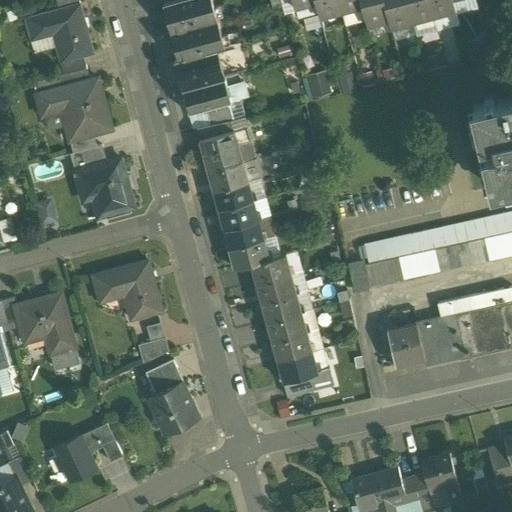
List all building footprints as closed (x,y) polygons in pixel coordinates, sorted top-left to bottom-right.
[(79,0),(56,0),(59,9),(80,3),(79,0)] [(174,0),(168,2),(163,3),(171,32),(217,19),(212,0),(174,0)] [(292,0),(280,0),(284,15),(296,12),(295,7),(292,0)] [(341,11),(338,0),(315,0),(316,2),(319,13),(320,17),(341,11)] [(338,0),(341,11),(362,6),(363,6),(361,0),(338,0)] [(361,0),(363,6),(362,6),(366,19),(368,25),(389,19),(383,0),(361,0)] [(412,21),(406,0),(383,0),(389,19),(391,27),(412,21)] [(429,0),(406,0),(412,21),(433,15),(429,0)] [(429,0),(433,15),(455,10),(452,0),(429,0)] [(316,2),(295,7),(296,12),(298,19),(319,13),(316,2)] [(59,9),(26,18),(32,41),(53,35),(61,62),(84,56),(94,54),(80,3),(59,9)] [(362,6),(341,11),(345,25),(366,19),(362,6)] [(217,19),(171,32),(179,60),(217,49),(225,47),(217,19)] [(179,60),(175,61),(183,89),(225,77),(217,49),(179,60)] [(84,56),(61,62),(64,74),(87,68),(84,56)] [(87,68),(64,74),(56,76),(59,88),(90,80),(87,68)] [(225,77),(183,89),(189,112),(201,109),(202,114),(207,112),(230,107),(228,102),(232,101),(225,77)] [(59,88),(36,94),(41,116),(61,110),(69,140),(94,134),(112,129),(98,78),(90,80),(59,88)] [(511,97),(474,106),(493,186),(511,181),(511,97)] [(230,107),(207,112),(211,125),(230,121),(233,120),(230,107)] [(211,125),(197,128),(200,139),(232,130),(230,121),(211,125)] [(248,127),(234,131),(237,140),(242,160),(255,157),(256,156),(248,127)] [(232,130),(200,139),(203,150),(237,140),(234,131),(234,130),(232,130)] [(94,134),(69,140),(73,153),(97,146),(94,134)] [(237,140),(203,150),(208,170),(242,160),(237,140)] [(73,153),(69,154),(73,167),(104,159),(101,145),(97,146),(73,153)] [(255,157),(242,160),(247,180),(260,176),(255,157)] [(121,160),(75,173),(81,193),(91,190),(98,217),(134,208),(121,160)] [(242,160),(208,170),(214,189),(247,180),(242,160)] [(260,176),(247,180),(253,199),(265,195),(260,176)] [(247,180),(214,189),(219,208),(253,199),(247,180)] [(253,199),(219,208),(224,228),(258,219),(253,199)] [(511,209),(363,242),(368,263),(511,230),(511,209)] [(269,216),(258,219),(263,238),(275,235),(269,216)] [(258,219),(224,228),(229,247),(263,238),(258,219)] [(504,234),(492,236),(497,258),(508,255),(504,234)] [(492,236),(480,239),(485,260),(497,258),(492,236)] [(263,238),(229,247),(235,267),(252,262),(269,257),(263,238)] [(480,239),(468,241),(473,263),(485,260),(480,239)] [(468,241),(456,244),(461,265),(473,263),(468,241)] [(456,244),(444,247),(450,268),(461,265),(456,244)] [(444,247),(432,249),(437,270),(450,268),(444,247)] [(432,249),(421,252),(426,273),(437,270),(432,249)] [(296,250),(285,253),(290,273),(302,270),(296,250)] [(421,252),(398,257),(403,278),(426,273),(421,252)] [(269,257),(252,262),(257,282),(290,273),(285,253),(269,257)] [(398,257),(364,264),(369,285),(403,278),(398,257)] [(363,259),(350,263),(356,290),(369,287),(364,264),(363,259)] [(148,261),(93,276),(99,297),(123,290),(131,319),(162,311),(148,261)] [(302,270),(290,273),(296,292),(307,289),(302,270)] [(290,273),(257,282),(262,301),(296,292),(290,273)] [(511,285),(438,302),(440,316),(449,314),(482,306),(511,299),(511,285)] [(307,289),(296,292),(301,312),(312,309),(307,289)] [(296,292),(262,301),(267,321),(301,312),(296,292)] [(16,305),(15,306),(20,327),(25,343),(46,337),(50,354),(74,348),(75,348),(60,293),(16,305)] [(14,298),(2,301),(10,330),(20,327),(15,306),(16,305),(14,298)] [(511,299),(482,306),(490,344),(511,339),(511,299)] [(2,301),(0,301),(0,332),(10,330),(2,301)] [(490,344),(482,306),(449,314),(458,351),(490,344)] [(312,309),(301,312),(306,331),(317,328),(312,309)] [(301,312),(267,321),(273,340),(306,331),(301,312)] [(440,316),(415,321),(416,323),(423,358),(423,360),(458,352),(458,351),(449,314),(440,316)] [(416,323),(387,329),(395,364),(423,358),(416,323)] [(317,328),(306,331),(311,351),(323,348),(317,328)] [(306,331),(273,340),(278,360),(311,351),(306,331)] [(165,337),(138,345),(142,363),(168,351),(165,337)] [(74,348),(50,354),(56,377),(80,370),(74,348)] [(323,348),(311,351),(317,371),(328,368),(323,348)] [(311,351),(278,360),(283,380),(307,373),(317,371),(311,351)] [(173,359),(145,372),(151,385),(179,371),(173,359)] [(317,371),(307,373),(312,389),(333,383),(329,367),(328,368),(317,371)] [(201,418),(179,371),(151,385),(155,393),(148,397),(166,435),(201,418)] [(307,373),(283,380),(288,396),(312,389),(307,373)] [(106,424),(95,429),(101,441),(100,441),(110,461),(122,456),(106,424)] [(95,429),(80,436),(86,448),(100,441),(101,441),(95,429)] [(8,430),(0,433),(0,446),(0,448),(13,443),(8,430)] [(86,448),(80,436),(55,449),(71,481),(96,469),(86,448)] [(511,436),(502,439),(504,444),(511,471),(511,436)] [(511,471),(504,444),(487,449),(497,484),(511,480),(511,471)] [(458,486),(449,454),(421,462),(424,474),(412,478),(418,497),(445,490),(458,486)] [(31,479),(20,456),(7,463),(14,477),(15,477),(19,485),(31,479)] [(397,469),(368,477),(377,509),(390,505),(418,497),(412,478),(400,481),(397,469)] [(19,485),(15,477),(14,477),(0,484),(0,511),(31,511),(32,511),(19,485)] [(377,509),(368,477),(349,482),(357,511),(395,511),(391,511),(390,505),(377,509)] [(458,486),(445,490),(448,503),(462,499),(458,486)] [(329,511),(323,489),(294,498),(297,510),(288,511),(329,511)]
